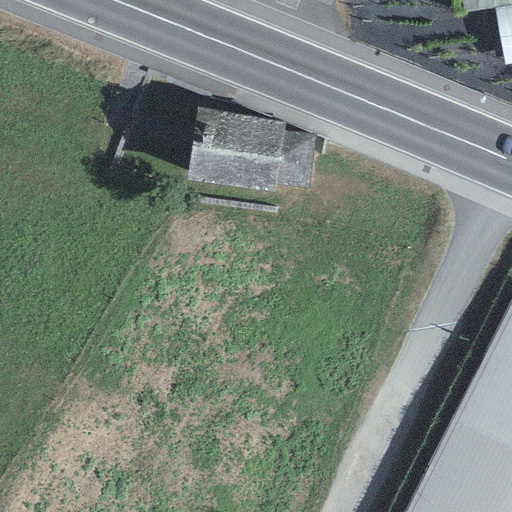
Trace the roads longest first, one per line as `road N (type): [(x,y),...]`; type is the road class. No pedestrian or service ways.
road 1 (secondary): [(511,164),(110,0)]
road 2 (track): [(506,161),(345,511)]
